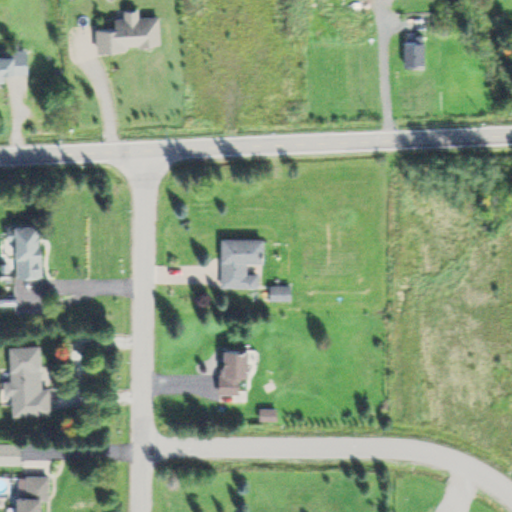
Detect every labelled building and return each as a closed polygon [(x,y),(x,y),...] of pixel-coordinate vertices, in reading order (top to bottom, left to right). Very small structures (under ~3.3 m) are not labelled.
[(142,19),(141,12),(130,12),(130,20),(120,20),(120,30),(103,30),(103,47),(163,47),(163,19),(142,19)] [(430,44),(415,44),(416,64),(431,64),(430,44)] [(0,81),(7,81),(7,73),(32,73),(32,55),(0,54),(0,81)] [(50,221),(17,222),(18,235),(26,234),(30,307),(54,306),(50,221)] [(229,286),(264,285),(264,273),(253,273),(253,259),(269,259),(268,238),(229,239),(229,286)] [(280,296),(296,297),(297,287),(281,285),(280,296)] [(20,410),(55,410),(55,385),(47,385),(47,341),(20,341),(20,378),(12,378),(12,388),(20,388),(20,410)] [(252,349),(230,348),(228,392),(250,393),(252,349)] [(267,411),(269,420),(283,418),(281,409),(267,411)] [(0,460),(23,461),(23,440),(0,440),(0,460)] [(22,511),(44,511),(45,495),(52,495),(53,474),(24,473),(22,511)]
